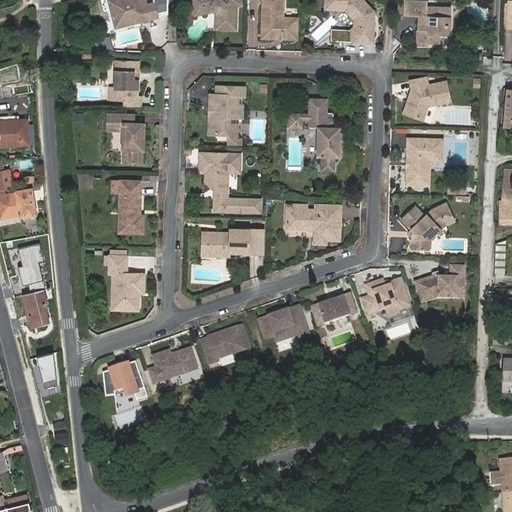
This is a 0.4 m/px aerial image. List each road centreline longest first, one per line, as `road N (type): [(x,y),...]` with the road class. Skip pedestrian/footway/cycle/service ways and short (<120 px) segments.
road 1 (residential): [(376,74),(185,66),(178,76),(167,322)]
road 2 (residential): [(167,322),(365,258),(378,156),(376,74)]
road 3 (residential): [(483,425),(309,448),(120,511)]
road 4 (residential): [(47,0),(71,354)]
road 5 (residential): [(483,425),(495,71)]
road 6 (residential): [(52,511),(0,307)]
road 7 (residential): [(71,354),(93,511)]
